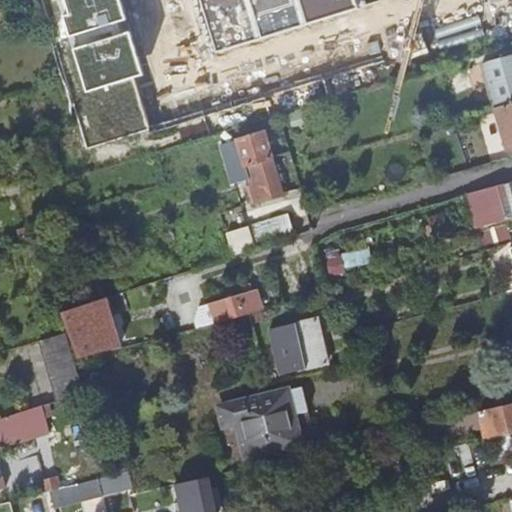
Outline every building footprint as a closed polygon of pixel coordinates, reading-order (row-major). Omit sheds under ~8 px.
[(109,0),(40,0),(87,149),(150,129),(109,0)] [(357,0),(196,0),(213,54),(361,9),(357,0)] [(511,104),(511,55),(483,64),(489,85),(496,109),(511,104)] [(511,104),(496,109),(507,151),(511,149),(511,104)] [(242,160),(269,152),(263,134),(237,141),(242,160)] [(269,153),(230,165),(236,185),(249,181),(256,206),(282,197),(269,153)] [(511,183),(478,193),(489,230),(511,223),(511,183)] [(229,260),(294,239),(288,218),(222,237),(229,260)] [(83,239),(88,255),(103,250),(98,234),(83,239)] [(506,296),(511,294),(511,278),(503,281),(506,296)] [(220,301),(227,321),(246,315),(244,306),(258,302),(254,290),(220,301)] [(118,351),(103,299),(58,313),(76,362),(101,353),(118,351)] [(289,362),(292,374),(327,365),(316,320),(296,325),(303,359),(289,362)] [(58,403),(80,397),(61,333),(40,340),(58,403)] [(236,424),(244,458),(313,441),(308,419),(293,422),(286,392),(218,410),(222,427),(236,424)] [(511,403),(432,424),(436,440),(484,428),(486,437),(511,430),(511,403)] [(41,408),(0,418),(0,447),(49,434),(41,408)] [(75,486),(47,494),(51,510),(131,489),(128,480),(125,474),(75,486)] [(207,480),(187,483),(193,511),(214,511),(214,510),(220,509),(215,490),(209,491),(207,480)] [(179,511),(193,511),(187,483),(174,487),(179,511)]
